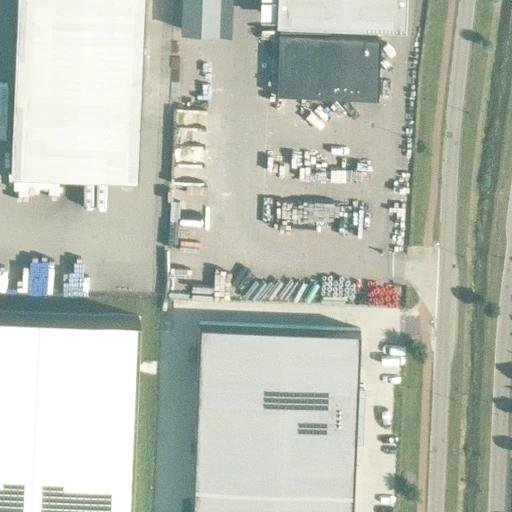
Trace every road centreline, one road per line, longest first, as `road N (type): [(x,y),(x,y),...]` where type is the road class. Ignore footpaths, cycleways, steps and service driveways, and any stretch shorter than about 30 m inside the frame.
road 1 (unclassified): [(466,0),(435,511)]
road 2 (unknown): [(235,0),(229,161),(257,237),(285,257),(424,274)]
road 3 (unknown): [(158,0),(151,182),(143,200),(120,225),(52,221),(0,201)]
road 4 (unclassified): [(496,511),(511,259)]
